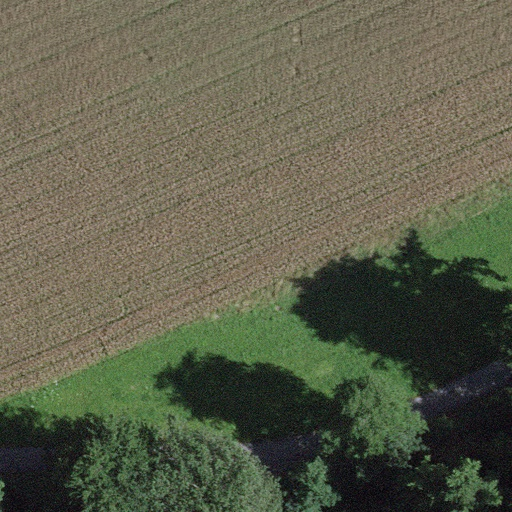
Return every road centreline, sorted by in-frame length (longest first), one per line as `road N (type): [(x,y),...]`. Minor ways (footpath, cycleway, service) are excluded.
road 1 (track): [(229,511),(274,461),(511,377)]
road 2 (track): [(0,474),(274,461)]
